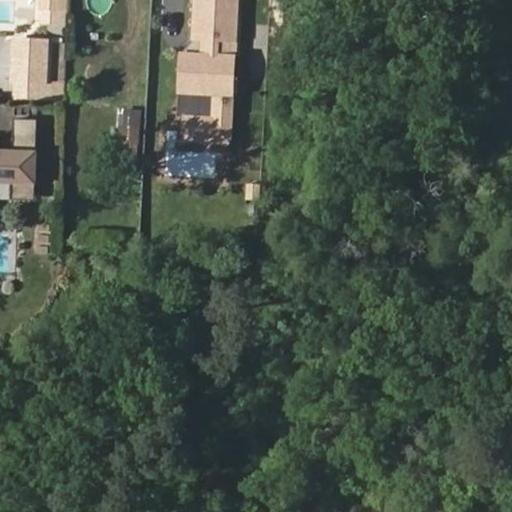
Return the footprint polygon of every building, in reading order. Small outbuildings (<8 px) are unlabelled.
[(66,0),(40,0),(38,26),(65,27),(66,0)] [(41,83),(42,42),(14,41),(12,82),(41,83)] [(45,102),(47,42),(42,42),(41,83),(12,82),(12,101),(45,102)] [(139,163),(142,111),(118,110),(118,127),(112,127),(110,162),(139,163)] [(37,139),(38,119),(14,119),(14,138),(37,139)] [(35,193),(37,139),(14,138),(13,158),(0,157),(0,182),(12,182),(12,193),(35,193)]
